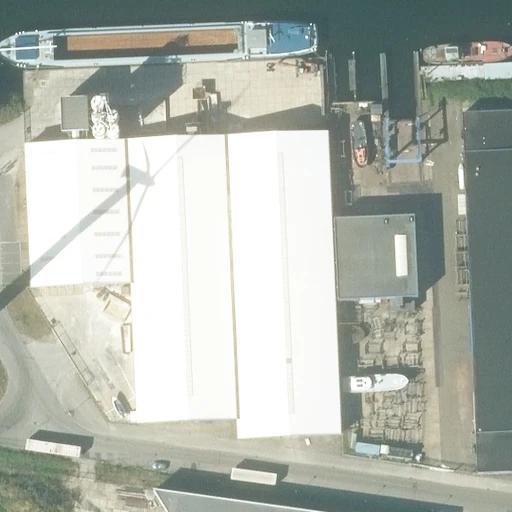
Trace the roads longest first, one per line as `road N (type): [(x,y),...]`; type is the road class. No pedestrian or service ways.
road 1 (unclassified): [(511,510),(81,448)]
road 2 (unclassified): [(81,448),(0,318)]
